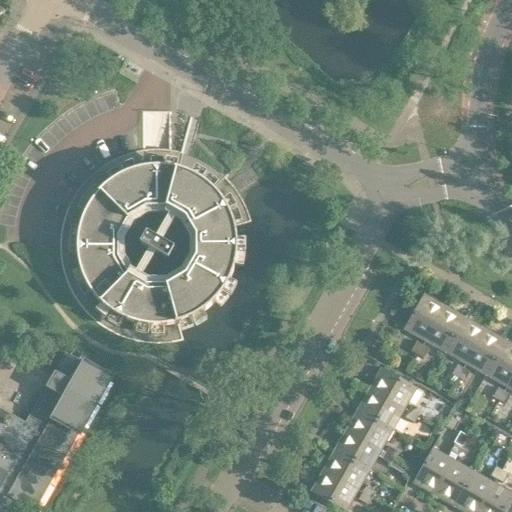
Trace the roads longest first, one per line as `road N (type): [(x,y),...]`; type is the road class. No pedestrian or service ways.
road 1 (residential): [(392,181),(68,0)]
road 2 (residential): [(236,468),(370,235),(392,181)]
road 3 (tertiary): [(481,164),(486,52),(511,0)]
